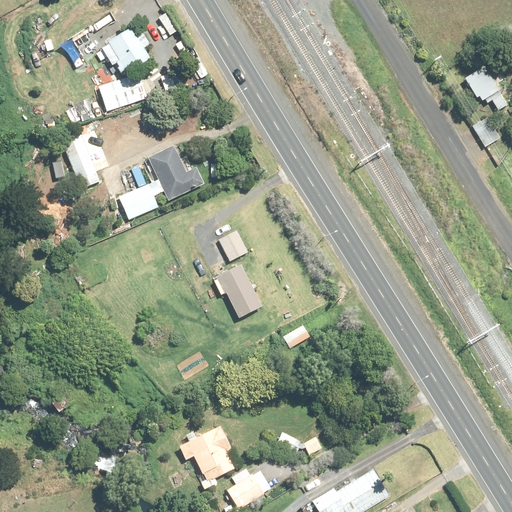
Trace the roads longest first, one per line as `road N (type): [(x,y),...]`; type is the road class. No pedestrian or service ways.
road 1 (trunk): [(511,506),(204,0)]
road 2 (unclassified): [(361,0),(511,243)]
